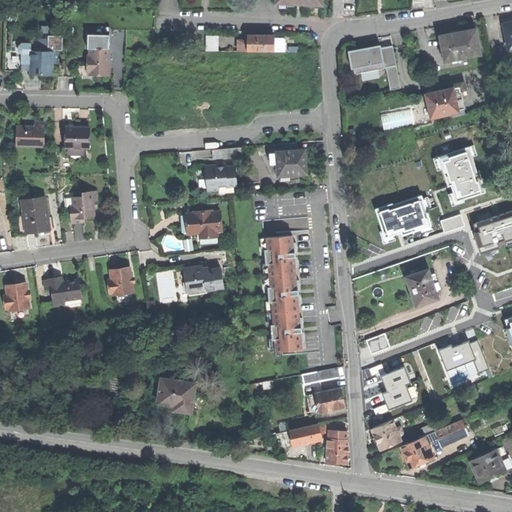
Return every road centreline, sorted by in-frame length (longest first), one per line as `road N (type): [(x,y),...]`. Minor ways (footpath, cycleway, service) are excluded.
road 1 (secondary): [(0,430),(363,482)]
road 2 (residential): [(353,367),(478,320),(486,306),(455,236),(345,273)]
road 3 (residential): [(332,116),(328,44),(347,28),(511,2)]
road 4 (residential): [(332,116),(269,123),(249,134),(123,145)]
road 5 (residential): [(345,273),(332,116)]
road 6 (residential): [(123,145),(119,116),(102,102),(0,100)]
road 7 (secondary): [(363,482),(511,505)]
road 8 (residential): [(0,261),(120,244),(132,230)]
